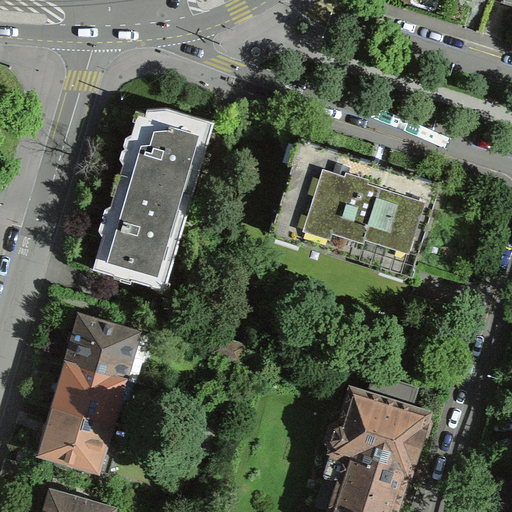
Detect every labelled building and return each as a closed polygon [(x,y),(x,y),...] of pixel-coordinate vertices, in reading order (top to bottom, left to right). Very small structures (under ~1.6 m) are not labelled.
[(124,162),(118,183),(189,204),(205,152),(214,120),(166,106),(147,108),(145,115),(138,113),(132,133),(131,133),(126,135),(124,144),(125,147),(122,148),(120,156),(123,161),(124,162)] [(414,264),(440,182),(374,161),(310,140),(311,138),(308,137),(300,165),(292,162),(274,219),(272,218),(271,220),(304,231),(301,238),(381,263),(383,256),(416,267),(416,264),(414,264)] [(176,250),(189,204),(118,183),(111,205),(110,204),(105,207),(103,215),(104,218),(101,220),(99,228),(103,233),(93,267),(151,284),(154,276),(167,280),(176,250)] [(72,339),(65,360),(136,381),(150,333),(79,312),(72,339)] [(247,343),(215,334),(209,353),(241,362),(247,343)] [(130,401),(136,381),(65,360),(58,386),(53,404),(113,421),(120,398),(130,401)] [(345,454),(327,511),(394,511),(397,504),(407,474),(409,475),(421,441),(427,436),(431,421),(429,414),(430,410),(351,385),(340,418),(331,423),(327,437),(331,446),(331,449),(345,454)] [(119,423),(113,421),(53,404),(43,436),(39,452),(109,472),(117,444),(113,443),(119,423)] [(36,467),(6,458),(1,476),(31,485),(36,467)] [(121,511),(123,508),(50,487),(42,511),(121,511)]
